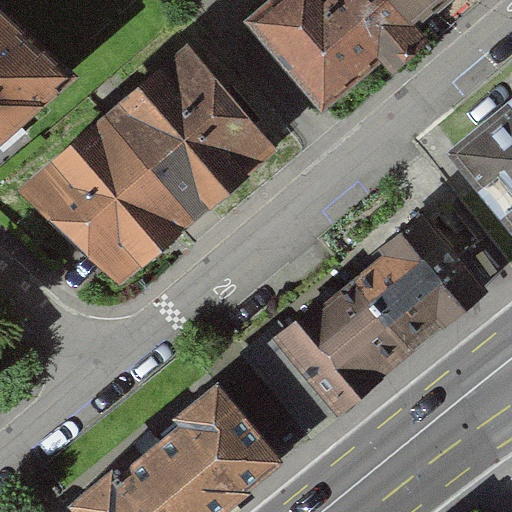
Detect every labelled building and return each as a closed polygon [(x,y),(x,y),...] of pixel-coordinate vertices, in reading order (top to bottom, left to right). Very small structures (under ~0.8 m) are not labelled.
[(0,0),(0,139),(91,74),(19,0),(0,0)] [(285,0),(272,13),(350,103),(471,0),(285,0)] [(172,27),(21,167),(122,275),(273,135),(172,27)] [(511,100),(449,154),(511,227),(511,100)] [(412,223),(270,346),(338,423),(480,301),(412,223)] [(0,354),(0,395),(21,377),(0,354)] [(222,388),(69,508),(72,511),(227,511),(285,467),(222,388)]
